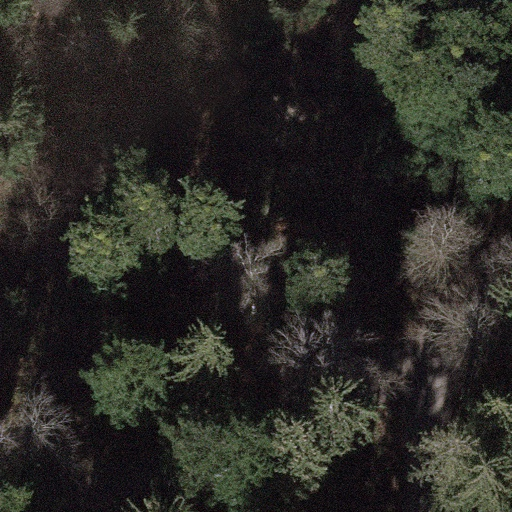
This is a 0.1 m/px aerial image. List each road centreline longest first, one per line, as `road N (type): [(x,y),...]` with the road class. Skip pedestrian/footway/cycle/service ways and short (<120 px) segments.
road 1 (track): [(35,511),(258,427),(511,293)]
road 2 (track): [(412,511),(414,432),(437,335)]
